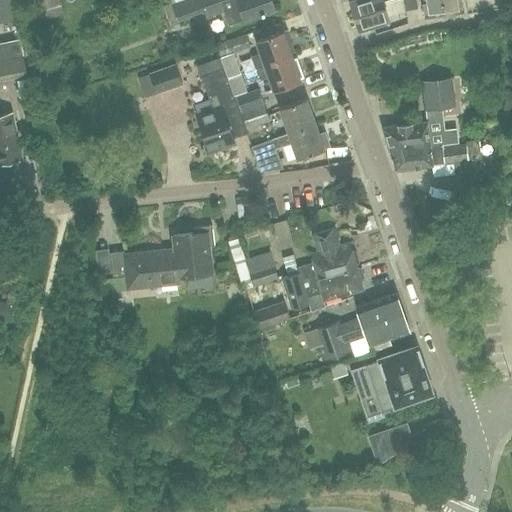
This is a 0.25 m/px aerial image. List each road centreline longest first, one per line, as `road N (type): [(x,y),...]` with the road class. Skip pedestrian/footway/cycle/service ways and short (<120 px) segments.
road 1 (residential): [(0,210),(378,169)]
road 2 (residential): [(461,511),(473,469),(470,431),(378,169)]
road 3 (residential): [(338,51),(421,24),(470,19)]
road 4 (residential): [(378,169),(338,51)]
